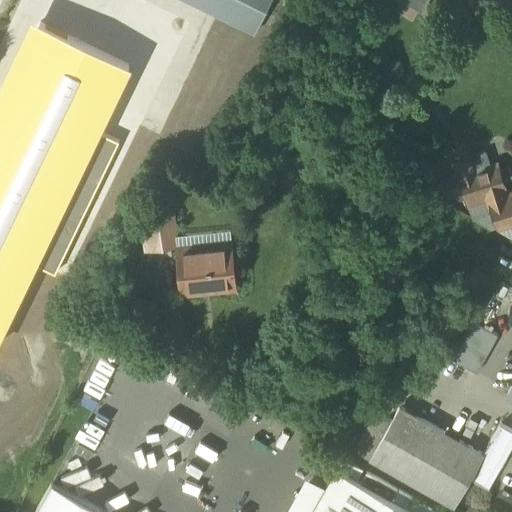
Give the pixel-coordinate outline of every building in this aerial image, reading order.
[(63,0),(29,0),(28,3),(56,17),(63,0)] [(270,0),(186,0),(254,33),(270,0)] [(441,169),(385,137),(377,151),(433,183),(441,169)] [(486,153),(473,157),(471,152),(468,147),(462,145),(457,147),(453,152),(453,157),(456,167),(453,168),(454,171),(457,170),(469,207),(487,201),(509,195),(509,194),(505,181),(511,178),(511,170),(511,167),(501,170),(499,163),(490,166),(486,153)] [(172,177),(146,180),(149,211),(176,208),(172,177)] [(509,195),(487,201),(489,208),(471,213),(473,219),(491,229),(497,227),(498,228),(511,223),(511,192),(509,194),(509,195)] [(232,248),(201,251),(200,246),(176,249),(180,289),(208,286),(208,291),(237,288),(232,248)] [(475,323),(458,362),(482,373),(499,333),(475,323)] [(129,352),(113,343),(108,352),(124,361),(129,352)] [(192,391),(151,365),(145,374),(159,383),(148,401),(162,410),(171,396),(184,404),(192,391)] [(92,389),(84,407),(94,411),(102,394),(92,389)] [(236,411),(218,401),(211,413),(229,423),(236,411)] [(484,454),(400,406),(370,459),(454,507),(471,478),(489,488),(511,447),(511,431),(501,425),(484,454)] [(398,490),(367,472),(361,483),(337,469),(312,511),(412,511),(392,501),(398,490)] [(106,511),(53,482),(35,511),(106,511)]
